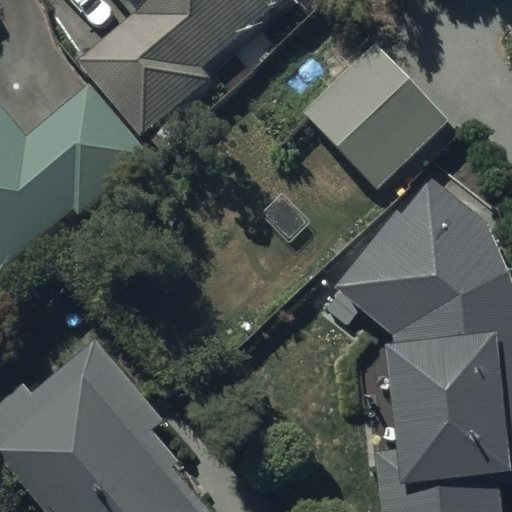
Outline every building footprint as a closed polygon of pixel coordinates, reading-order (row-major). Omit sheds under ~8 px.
[(296,1),(295,0),(117,0),(136,22),(81,68),(145,145),(213,88),(204,77),(296,1)] [(452,126),(379,51),(307,118),(381,195),(452,126)] [(33,143),(0,108),(0,281),(72,218),(77,223),(149,160),(91,93),(33,143)] [(443,207),(347,316),(403,365),(413,463),(386,465),(390,511),(511,511),(511,280),(503,260),(443,207)] [(27,394),(0,416),(0,452),(51,511),(213,511),(159,449),(174,436),(100,348),(35,403),(27,394)]
